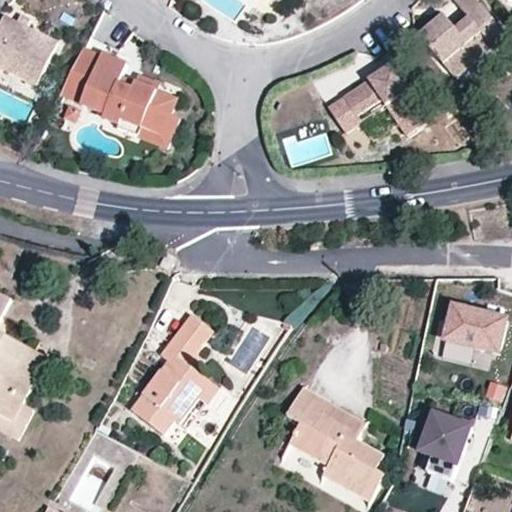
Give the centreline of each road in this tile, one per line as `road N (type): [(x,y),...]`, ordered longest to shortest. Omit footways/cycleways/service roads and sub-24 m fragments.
road 1 (residential): [(511,258),(466,252),(231,259),(231,213)]
road 2 (tertiary): [(511,173),(380,200),(231,213)]
road 3 (tertiary): [(231,213),(90,204),(6,181)]
road 4 (residential): [(236,70),(319,43),(387,0)]
road 5 (unknown): [(118,207),(90,245),(50,354)]
road 6 (residential): [(231,213),(236,70)]
road 7 (residential): [(236,70),(127,0)]
